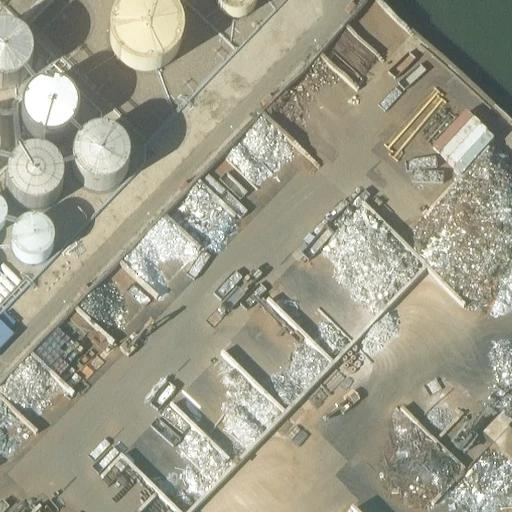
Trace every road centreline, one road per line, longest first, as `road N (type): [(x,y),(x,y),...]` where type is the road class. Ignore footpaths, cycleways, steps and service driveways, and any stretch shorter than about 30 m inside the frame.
road 1 (unknown): [(511,254),(395,176),(318,199),(100,428),(92,464),(112,511)]
road 2 (unknown): [(291,511),(304,481),(372,409),(444,365),(511,366)]
